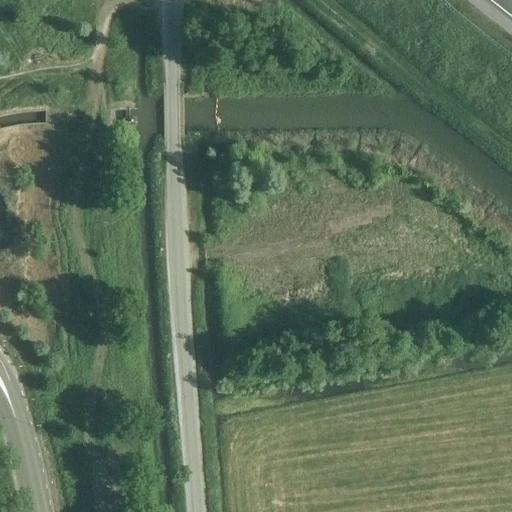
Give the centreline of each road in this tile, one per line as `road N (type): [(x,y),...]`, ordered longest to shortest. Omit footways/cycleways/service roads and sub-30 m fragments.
road 1 (unclassified): [(196,511),(176,282),(170,0)]
road 2 (tertiary): [(37,511),(0,382)]
